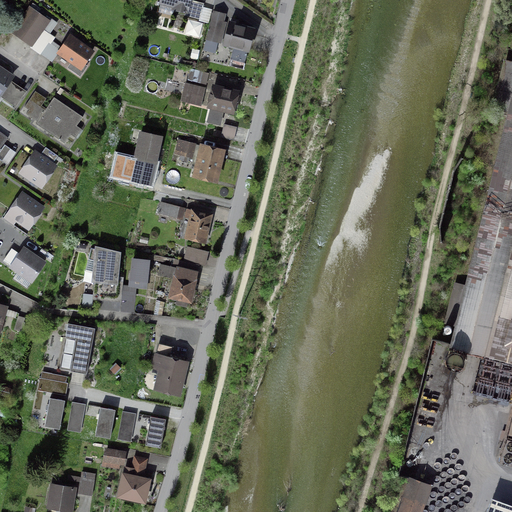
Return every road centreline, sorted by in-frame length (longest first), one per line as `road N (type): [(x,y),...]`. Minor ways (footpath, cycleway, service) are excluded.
road 1 (residential): [(288,0),(160,511)]
road 2 (track): [(313,0),(187,511)]
